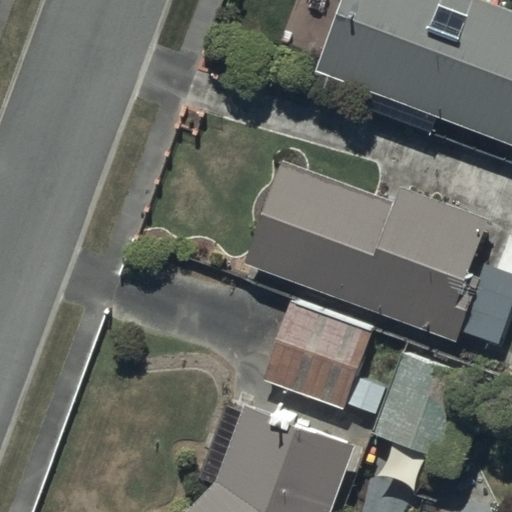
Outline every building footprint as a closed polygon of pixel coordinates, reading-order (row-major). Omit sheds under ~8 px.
[(511,11),(482,0),(350,0),(323,72),(511,143),(511,11)] [(285,162),(248,266),(462,344),(479,296),(472,294),(497,226),(402,192),(398,202),(285,162)] [(379,334),(294,304),(265,384),(348,414),(350,407),(379,417),(388,391),(362,382),(379,334)] [(482,384),(409,357),(380,436),(453,463),(482,384)] [(249,407),(220,481),(190,511),(336,511),(360,450),(249,407)]
